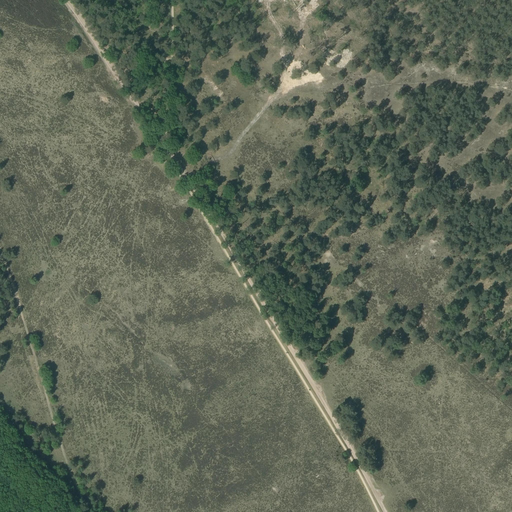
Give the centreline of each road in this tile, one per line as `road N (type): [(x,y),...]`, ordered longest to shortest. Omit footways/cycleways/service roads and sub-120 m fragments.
road 1 (track): [(164,141),(385,511)]
road 2 (track): [(164,141),(67,0)]
